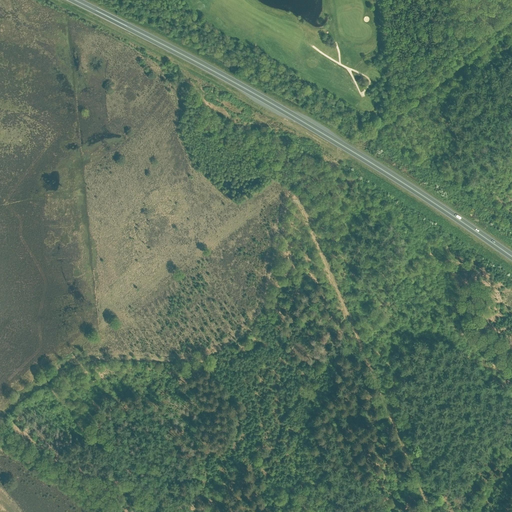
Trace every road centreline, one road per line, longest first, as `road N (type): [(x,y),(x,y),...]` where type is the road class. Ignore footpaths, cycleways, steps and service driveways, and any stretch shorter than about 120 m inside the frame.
road 1 (track): [(49,381),(92,357),(193,359),(233,343),(263,310),(295,196),(431,511)]
road 2 (trunk): [(511,257),(256,94),(73,0)]
road 3 (track): [(511,24),(460,61),(449,0)]
